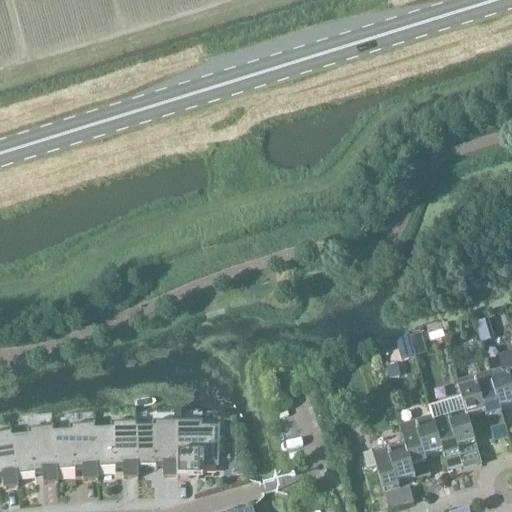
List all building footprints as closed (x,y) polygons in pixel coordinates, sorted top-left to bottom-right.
[(422,336),(410,340),(413,349),(425,346),(422,336)] [(502,371),(489,374),(500,413),(501,413),(511,409),(511,354),(498,358),(502,371)] [(456,384),(455,384),(460,400),(462,410),(464,409),(467,422),(468,422),(484,417),(492,444),(509,440),(501,413),(500,413),(489,374),(456,384)] [(460,400),(427,409),(430,419),(441,456),(440,456),(445,474),(461,469),(456,452),(475,446),(468,422),(467,422),(464,409),(462,410),(460,400)] [(430,419),(399,428),(403,444),(404,444),(415,482),(429,478),(424,461),(440,456),(441,456),(430,419)] [(136,428),(135,428),(136,468),(137,468),(155,468),(155,471),(156,471),(156,468),(162,468),(163,480),(175,479),(175,480),(177,480),(176,424),(174,423),(152,424),(152,428),(136,428)] [(94,430),(96,470),(114,469),(114,472),(116,472),(116,469),(122,469),(123,480),(135,480),(135,481),(137,480),(137,468),(136,468),(135,428),(136,428),(135,424),(110,425),(110,429),(94,430)] [(201,424),(176,424),(177,480),(199,480),(199,468),(217,469),(219,428),(217,428),(201,428),(201,424)] [(53,433),(52,433),(56,473),(74,472),(74,475),(76,475),(75,472),(82,471),(83,483),(95,482),(97,482),(96,470),(94,430),(94,426),(68,428),(69,432),(53,433)] [(27,436),(11,438),(16,478),(34,475),(34,479),(35,479),(35,475),(41,475),(43,486),(55,485),(57,485),(56,473),(52,433),(53,433),(52,429),(27,432),(27,436)] [(0,479),(1,479),(3,491),(15,489),(15,490),(18,490),(16,478),(11,438),(11,433),(0,434),(0,479)] [(403,444),(372,453),(389,511),(414,505),(410,493),(399,496),(396,488),(415,482),(404,444),(403,444)]
